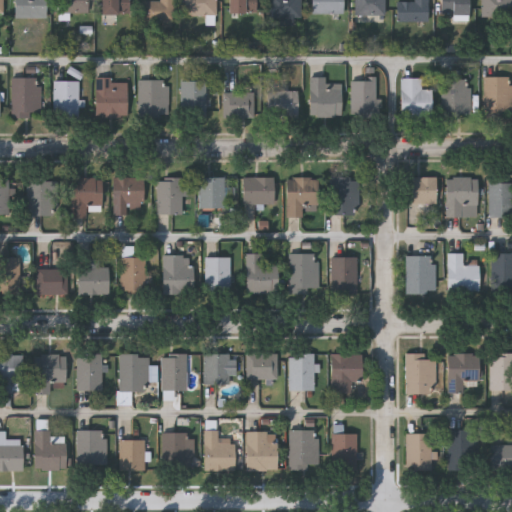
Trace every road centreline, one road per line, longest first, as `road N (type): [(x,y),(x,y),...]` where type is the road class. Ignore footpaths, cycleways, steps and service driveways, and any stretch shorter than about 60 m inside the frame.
road 1 (residential): [(511,502),(0,504)]
road 2 (residential): [(0,147),(511,149)]
road 3 (residential): [(511,325),(0,326)]
road 4 (residential): [(392,147),(389,511)]
